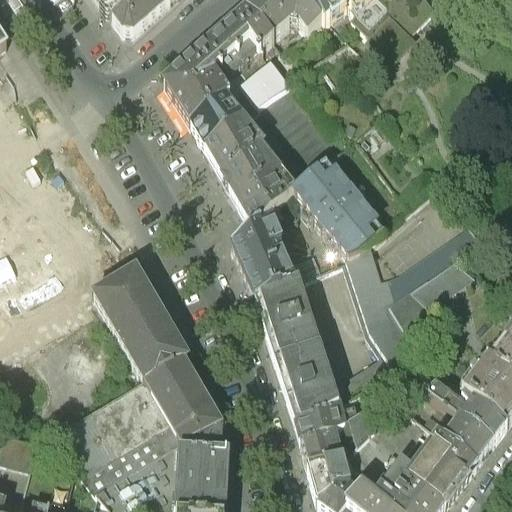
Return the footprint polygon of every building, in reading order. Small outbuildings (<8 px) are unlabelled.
[(110,0),(91,0),(99,10),(110,0)] [(110,0),(99,10),(126,46),(130,46),(135,47),(168,15),(160,0),(110,0)] [(160,0),(168,15),(184,0),(160,0)] [(291,0),(274,0),(246,24),(271,53),(289,37),(288,36),(294,31),(307,49),(321,38),(291,0)] [(291,0),(321,38),(322,41),(327,38),(329,36),(331,38),(345,28),(343,25),(347,22),(354,32),(350,37),(371,57),(370,58),(389,75),(407,55),(406,53),(432,25),(412,0),(291,0)] [(246,24),(195,69),(224,111),(228,108),(221,97),(226,90),(239,80),(258,65),(259,66),(273,54),(271,53),(246,24)] [(286,98),(293,94),(348,57),(337,47),(298,74),(295,80),(286,86),(285,85),(279,89),(286,98)] [(283,66),(273,54),(259,66),(258,65),(239,80),(249,92),(269,76),(272,80),(276,77),(283,71),(281,68),(283,66)] [(190,136),(224,111),(195,69),(164,96),(190,136)] [(249,92),(240,99),(256,119),(260,117),(286,98),(279,89),(275,84),(272,80),(269,76),(249,92)] [(240,99),(249,92),(239,80),(226,90),(221,97),(228,108),(240,99)] [(286,98),(260,117),(314,179),(344,153),(333,139),(332,140),(319,124),(293,94),(286,98)] [(224,111),(190,136),(205,162),(237,134),(240,132),(224,111)] [(237,134),(205,162),(209,168),(218,183),(238,216),(244,227),(252,240),(261,234),(269,226),(293,204),(294,203),(259,160),(262,157),(250,143),(247,145),(237,134)] [(294,203),(293,204),(317,233),(316,234),(316,236),(316,237),(315,238),(320,244),(321,243),(322,243),(324,243),(325,243),(347,270),(355,266),(368,255),(382,243),(375,235),(376,234),(376,233),(375,232),(367,222),(366,222),(365,222),(364,222),(343,198),(344,197),(344,196),(343,194),(335,184),(334,184),(333,184),(332,184),(325,176),(294,203)] [(252,240),(230,256),(254,308),(293,291),(281,265),(284,261),(269,226),(261,234),(252,240)] [(398,284),(387,289),(396,313),(454,272),(482,253),(468,235),(398,284)] [(347,270),(340,272),(365,343),(391,382),(419,364),(403,340),(389,319),(396,313),(387,289),(380,291),(368,255),(355,266),(347,270)] [(426,320),(472,286),(454,272),(396,313),(389,319),(403,340),(427,321),(426,320)] [(135,278),(91,304),(143,391),(144,392),(183,368),(188,366),(135,278)] [(254,308),(278,380),(322,366),(297,290),(293,291),(254,308)] [(0,314),(0,336),(10,330),(0,314)] [(488,371),(511,388),(511,333),(508,339),(510,341),(488,371)] [(338,414),(322,366),(278,380),(295,433),(327,420),(338,414)] [(143,391),(59,441),(97,504),(172,458),(180,454),(221,433),(221,432),(183,368),(144,392),(143,391)] [(473,411),(506,435),(511,426),(511,388),(488,371),(485,369),(461,401),(468,407),(473,411)] [(425,406),(436,397),(440,394),(431,381),(404,399),(409,407),(401,414),(406,421),(425,406)] [(425,406),(458,430),(492,454),(506,435),(473,411),(466,421),(461,417),(462,416),(436,397),(425,406)] [(327,420),(295,433),(300,452),(335,442),(344,436),(350,433),(347,422),(340,423),(338,414),(327,420)] [(353,463),(353,464),(369,481),(370,481),(376,488),(387,478),(386,470),(415,432),(403,423),(368,450),(353,463)] [(350,433),(344,436),(353,463),(368,450),(362,426),(350,433)] [(437,448),(475,476),(492,454),(458,430),(450,442),(444,438),(437,448)] [(423,438),(415,432),(386,470),(387,478),(376,488),(348,511),(447,511),(475,476),(437,448),(411,483),(408,482),(397,473),(423,438)] [(224,511),(227,463),(223,463),(223,462),(224,461),(225,460),(225,459),(226,458),(226,456),(226,455),(225,453),(224,452),(223,451),(222,451),(221,450),(221,433),(180,454),(172,458),(97,504),(95,505),(97,506),(101,511),(224,511)] [(300,452),(307,479),(343,471),(353,464),(353,463),(344,436),(335,442),(300,452)] [(59,441),(38,454),(53,457),(55,455),(62,463),(74,478),(95,505),(97,504),(59,441)] [(36,453),(0,443),(0,471),(29,478),(36,453)] [(65,511),(74,478),(62,463),(49,511),(65,511)] [(353,464),(343,471),(349,495),(369,481),(353,464)] [(347,497),(349,495),(343,471),(307,479),(315,511),(319,511),(332,504),(331,500),(347,497)] [(332,504),(319,511),(348,511),(376,488),(370,481),(369,481),(349,495),(347,497),(331,500),(332,504)]
